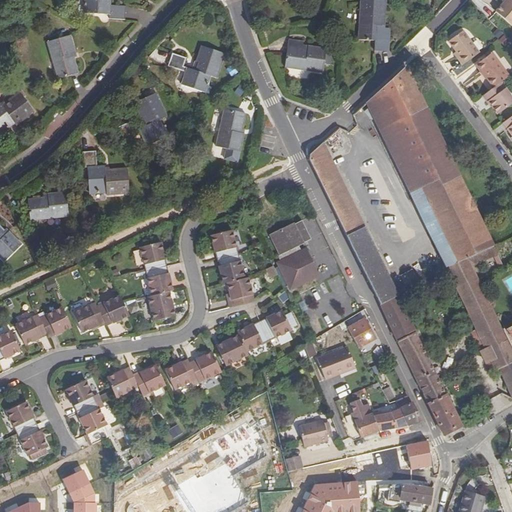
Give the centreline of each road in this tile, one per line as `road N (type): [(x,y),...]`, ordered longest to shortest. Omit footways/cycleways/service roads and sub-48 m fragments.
road 1 (residential): [(31,369),(186,332),(200,302),(189,227),(305,167)]
road 2 (residential): [(305,167),(443,452)]
road 3 (tertiary): [(182,0),(74,124),(0,185)]
road 4 (residential): [(511,176),(414,42)]
road 5 (residential): [(290,139),(329,123),(414,42)]
road 6 (residential): [(231,0),(244,46),(290,139)]
road 7 (unknown): [(439,441),(397,440),(304,458)]
